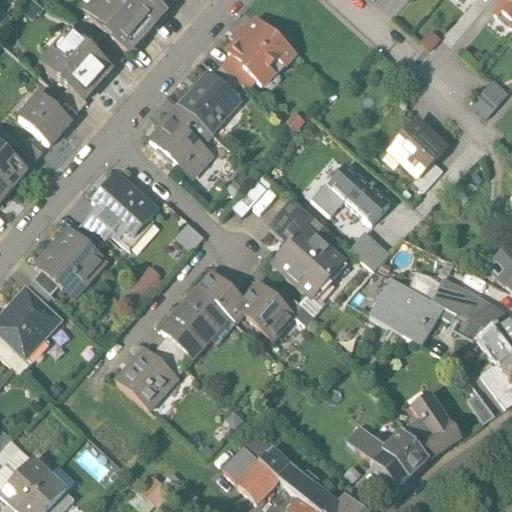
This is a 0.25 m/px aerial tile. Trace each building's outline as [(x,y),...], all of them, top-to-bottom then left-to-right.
[(147,0),(102,0),(84,21),(102,37),(126,58),(164,15),(147,0)] [(511,0),(507,0),(493,18),(511,34),(511,0)] [(0,12),(0,38),(12,22),(0,12)] [(102,37),(84,21),(76,30),(94,46),(102,37)] [(293,57),(256,25),(246,36),(243,33),(233,44),(236,47),(227,57),(230,60),(244,72),(242,74),(255,86),(261,91),(280,69),(281,70),(293,57)] [(76,30),(75,29),(67,38),(90,59),(98,49),(94,46),(76,30)] [(90,59),(67,38),(66,40),(69,43),(54,59),(51,57),(40,70),(67,94),(82,107),(83,105),(109,75),(90,59)] [(244,72),(230,60),(220,71),(239,87),(247,94),(255,86),(242,74),(244,72)] [(239,87),(220,71),(211,81),(230,97),(239,87)] [(211,81),(208,78),(179,111),(181,113),(206,135),(216,125),(219,128),(239,105),(230,97),(211,81)] [(488,122),(508,97),(490,83),(470,108),(488,122)] [(59,103),(47,92),(39,101),(57,117),(65,108),(59,103)] [(82,107),(67,94),(59,103),(65,108),(76,118),(86,108),(83,105),(82,107)] [(57,117),(39,101),(17,125),(47,151),(69,127),(57,117)] [(206,135),(181,113),(162,134),(160,133),(149,146),(183,176),(188,169),(196,176),(211,160),(200,151),(211,139),(206,135)] [(444,154),(414,128),(402,141),(401,140),(395,141),(391,145),(391,151),(392,152),(388,156),(418,182),(431,167),(444,154)] [(8,145),(0,137),(0,154),(7,147),(8,145)] [(41,159),(23,143),(15,151),(33,167),(41,159)] [(496,145),(482,159),(493,170),(506,156),(496,145)] [(0,154),(0,187),(9,195),(26,177),(0,154)] [(418,182),(413,188),(423,197),(441,176),(431,167),(418,182)] [(389,209),(345,170),(327,191),(343,205),(371,229),(389,209)] [(157,216),(115,179),(91,206),(97,212),(97,211),(114,226),(106,236),(110,239),(125,252),(157,216)] [(260,179),(227,210),(237,221),(270,190),(260,179)] [(0,205),(9,195),(0,187),(0,205)] [(327,191),(324,188),(310,204),(329,221),(343,205),(327,191)] [(313,223),(292,205),(284,215),(304,232),(313,223)] [(114,226),(97,211),(97,212),(81,230),(101,247),(102,248),(110,239),(106,236),(114,226)] [(304,232),(284,215),(268,233),(289,251),(272,270),(308,302),(341,264),(304,232)] [(174,240),(190,254),(202,241),(186,227),(174,240)] [(101,247),(81,230),(72,239),(93,257),(101,247)] [(388,259),(363,237),(348,254),(373,276),(388,259)] [(71,238),(54,257),(50,254),(36,270),(41,275),(58,290),(61,293),(71,281),(74,283),(75,282),(84,289),(101,271),(89,261),(93,257),(72,239),(71,238)] [(511,250),(487,276),(505,294),(511,286),(511,250)] [(58,290),(41,275),(33,285),(34,286),(49,300),(58,290)] [(256,287),(240,305),(233,299),(234,298),(223,287),(221,289),(210,278),(196,294),(227,322),(231,325),(239,316),(272,345),(294,320),(276,304),(256,287)] [(430,307),(402,291),(402,292),(389,285),(369,322),(419,351),(441,313),(430,307)] [(49,300),(34,286),(26,294),(43,311),(51,302),(49,300)] [(489,312),(442,286),(430,307),(441,313),(470,328),(489,312)] [(25,294),(0,320),(0,340),(5,345),(6,345),(22,360),(23,360),(40,341),(43,343),(59,325),(43,311),(26,294),(25,294)] [(227,322),(196,294),(160,335),(166,341),(188,359),(211,333),(215,336),(227,322)] [(302,311),(283,295),(276,304),(294,320),(302,311)] [(489,312),(470,328),(472,329),(490,339),(493,337),(491,335),(504,325),(489,312)] [(511,367),(511,335),(504,325),(491,335),(493,337),(490,339),(472,329),(469,339),(477,345),(499,374),(500,376),(511,367)] [(188,359),(166,341),(158,350),(180,368),(188,359)] [(22,360),(6,345),(5,345),(0,350),(0,361),(19,379),(30,367),(23,360),(22,360)] [(180,368),(158,350),(150,359),(177,382),(184,373),(180,368)] [(150,359),(144,353),(115,386),(147,415),(177,382),(150,359)] [(511,367),(500,376),(499,374),(491,372),(479,381),(504,414),(511,409),(511,367)] [(493,421),(476,399),(466,406),(469,411),(481,429),(493,421)] [(458,446),(430,404),(412,416),(419,426),(405,435),(427,467),(458,446)] [(384,456),(360,432),(346,446),(370,470),(384,456)] [(0,456),(11,444),(0,433),(0,456)] [(270,454),(255,440),(243,453),(244,454),(257,467),(270,454)] [(427,467),(400,440),(384,456),(370,470),(396,497),(427,467)] [(315,491),(290,472),(271,453),(270,454),(257,467),(277,486),(278,487),(297,502),(303,507),(315,491)] [(244,454),(222,476),(235,489),(257,467),(244,454)] [(31,466),(0,499),(0,502),(0,503),(10,511),(19,511),(48,481),(31,466)] [(277,486),(257,467),(235,489),(235,490),(255,509),(277,486)] [(48,481),(19,511),(66,511),(73,505),(64,497),(65,497),(48,481)] [(357,511),(344,501),(337,509),(315,491),(303,507),(304,508),(309,511),(357,511)] [(297,502),(288,511),(300,511),(304,508),(303,507),(297,502)]
